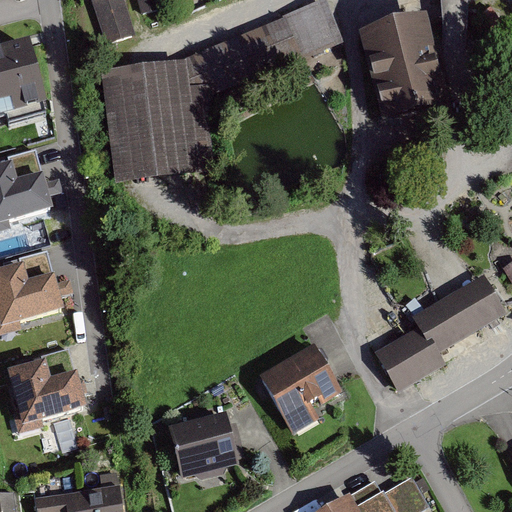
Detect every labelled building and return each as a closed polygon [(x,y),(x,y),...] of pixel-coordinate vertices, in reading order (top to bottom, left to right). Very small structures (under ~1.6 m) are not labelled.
[(124,0),(94,0),(109,44),(136,36),(124,0)] [(325,0),(187,60),(103,71),(115,181),(215,169),(208,118),(215,96),(343,40),(325,0)] [(138,0),(142,15),(162,9),(159,0),(138,0)] [(421,13),(359,30),(384,119),(445,103),(421,13)] [(0,113),(6,112),(9,123),(47,112),(25,37),(0,44),(0,113)] [(44,178),(37,154),(10,161),(12,168),(17,186),(44,178)] [(12,168),(0,170),(0,229),(55,214),(44,178),(17,186),(12,168)] [(23,272),(0,277),(0,311),(5,328),(62,312),(54,284),(28,291),(23,272)] [(376,354),(399,393),(446,365),(440,354),(506,316),(484,277),(411,320),(418,330),(376,354)] [(344,393),(316,346),(262,379),(296,435),(322,420),(312,403),(320,399),(324,405),(344,393)] [(47,359),(53,378),(79,370),(72,348),(46,356),(47,359)] [(47,359),(9,370),(22,413),(15,415),(20,434),(45,427),(43,419),(89,405),(79,370),(53,378),(47,359)] [(167,427),(180,480),(196,476),(204,481),(225,476),(229,468),(240,465),(227,413),(215,416),(214,412),(195,416),(196,420),(167,427)] [(81,493),(37,499),(39,511),(123,511),(118,473),(101,476),(103,490),(81,493)] [(378,481),(323,511),(426,511),(431,510),(414,479),(386,494),(378,481)]
